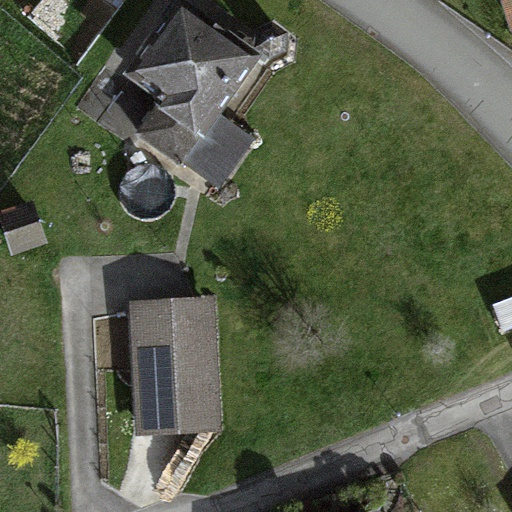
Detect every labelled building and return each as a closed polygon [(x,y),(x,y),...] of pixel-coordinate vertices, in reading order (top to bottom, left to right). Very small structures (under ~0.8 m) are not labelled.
[(511,0),(502,0),(511,26),(511,25),(511,0)] [(71,1),(53,34),(81,49),(100,16),(71,1)] [(189,9),(148,75),(218,118),(259,52),(189,9)] [(157,121),(145,141),(178,161),(190,141),(157,121)] [(39,210),(8,216),(15,247),(45,241),(39,210)] [(209,302),(135,306),(142,435),(216,431),(209,302)]
